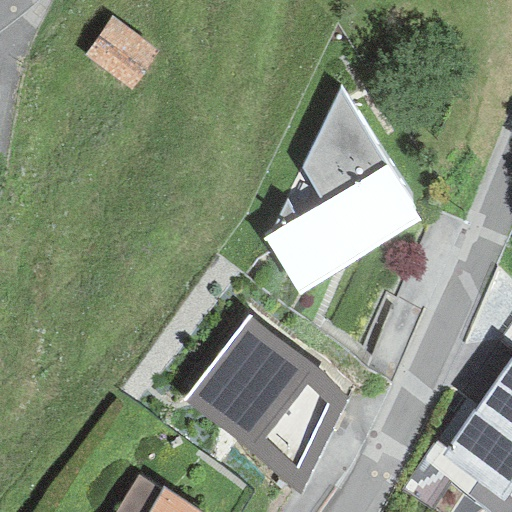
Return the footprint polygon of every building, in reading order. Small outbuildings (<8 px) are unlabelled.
[(155,49),(109,19),(82,59),(128,90),(155,49)] [(340,87),(300,171),(321,203),(261,239),(299,296),(420,221),(340,87)] [(349,397),(245,316),(181,398),(299,496),(349,397)] [(511,355),(439,456),(502,501),(511,486),(511,355)] [(159,491),(135,477),(113,511),(202,511),(162,487),(159,491)]
